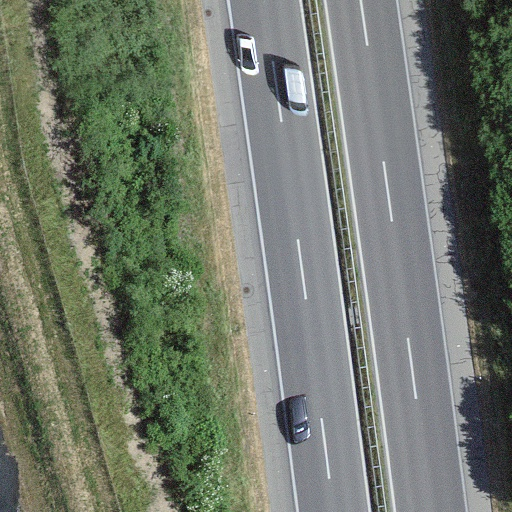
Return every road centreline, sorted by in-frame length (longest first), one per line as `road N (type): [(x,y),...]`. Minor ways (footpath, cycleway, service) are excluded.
road 1 (motorway): [(430,511),(360,0)]
road 2 (motorway): [(264,0),(333,511)]
